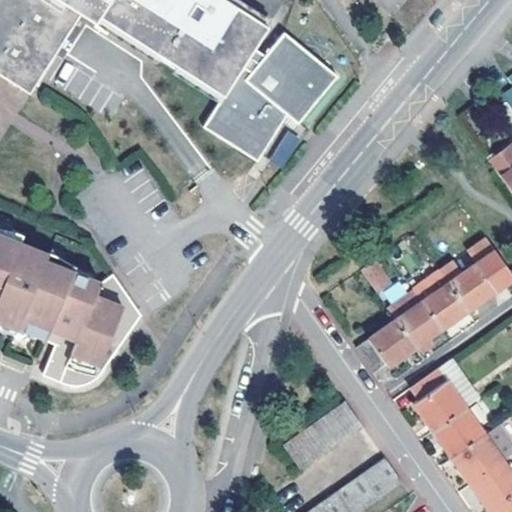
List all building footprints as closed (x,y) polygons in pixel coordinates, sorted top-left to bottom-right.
[(0,0),(0,74),(30,94),(81,13),(108,30),(113,24),(161,55),(177,65),(223,95),(219,102),(203,126),(257,161),(287,114),(298,123),(337,76),(284,32),(265,55),(253,48),(267,27),(225,0),(0,0)] [(272,19),(242,0),(225,0),(267,27),(272,19)] [(113,24),(108,30),(157,61),(161,55),(113,24)] [(223,95),(177,65),(172,72),(219,102),(223,95)] [(511,75),(508,78),(511,83),(511,88),(503,95),(511,107),(511,75)] [(283,168),(300,137),(286,129),(269,161),(283,168)] [(511,145),(490,161),(502,177),(511,190),(511,145)] [(143,166),(123,178),(137,201),(157,189),(143,166)] [(0,315),(18,323),(15,330),(54,346),(42,377),(63,386),(72,387),(81,387),(86,386),(92,382),(99,377),(140,316),(126,295),(111,274),(100,284),(44,261),(47,255),(0,236),(0,315)] [(440,270),(448,283),(490,253),(481,241),(440,270)] [(490,253),(448,283),(468,310),(496,290),(493,286),(506,276),(490,253)] [(360,270),(377,294),(390,284),(373,260),(360,270)] [(412,290),(420,303),(448,283),(440,270),(412,290)] [(448,283),(420,303),(440,330),(468,310),(448,283)] [(387,308),(396,320),(420,303),(412,290),(387,308)] [(420,303),(396,320),(415,347),(440,330),(420,303)] [(18,323),(0,315),(0,324),(15,330),(18,323)] [(388,366),(415,347),(396,320),(357,347),(373,371),(385,363),(388,366)] [(437,369),(464,407),(477,398),(449,360),(437,369)] [(437,369),(412,386),(420,398),(414,403),(433,430),(464,407),(437,369)] [(343,399),(331,408),(349,433),(361,424),(343,399)] [(433,430),(451,457),(484,434),(464,407),(433,430)] [(319,417),(336,442),(349,433),(331,408),(319,417)] [(319,417),(307,426),(325,451),(336,442),(319,417)] [(471,484),(503,461),(511,454),(511,443),(498,424),(496,426),(484,434),(451,457),(471,484)] [(307,426),(295,435),(313,459),(325,451),(307,426)] [(313,459),(295,435),(283,444),(300,469),(313,459)] [(511,454),(503,461),(511,474),(511,454)] [(385,456),(371,465),(389,490),(402,481),(385,456)] [(471,484),(489,510),(511,494),(511,474),(503,461),(471,484)] [(360,474),(377,498),(389,490),(371,465),(360,474)] [(360,474),(347,483),(365,508),(377,498),(360,474)] [(335,491),(349,511),(358,511),(365,508),(347,483),(335,491)] [(331,511),(349,511),(335,491),(323,500),(331,511)] [(511,511),(511,494),(489,510),(490,511),(511,511)] [(311,509),(313,511),(331,511),(323,500),(311,509)]
